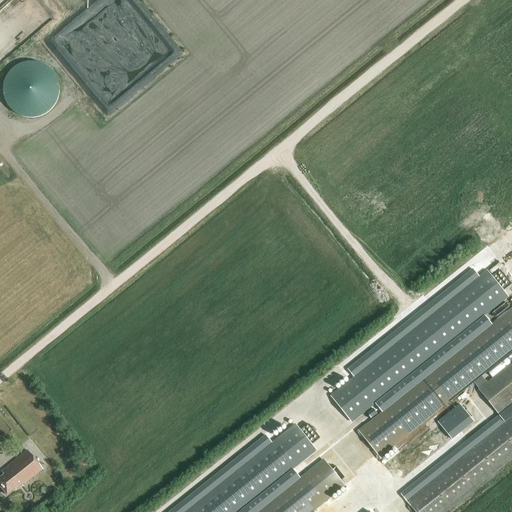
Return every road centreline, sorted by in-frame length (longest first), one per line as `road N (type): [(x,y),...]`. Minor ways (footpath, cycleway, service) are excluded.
road 1 (track): [(0,378),(465,0)]
road 2 (track): [(401,296),(279,152)]
road 3 (track): [(113,285),(2,148)]
